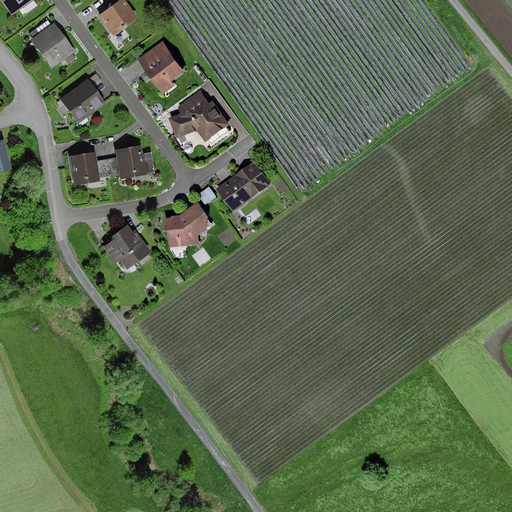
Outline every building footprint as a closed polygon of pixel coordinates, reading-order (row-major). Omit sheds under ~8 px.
[(0,0),(12,16),(33,0),(0,0)] [(120,0),(112,7),(100,16),(115,35),(138,18),(125,0),(120,0)] [(29,33),(33,39),(51,26),(47,20),(29,33)] [(33,39),(31,41),(52,68),(64,59),(67,63),(75,57),(72,53),(75,51),(54,24),(51,26),(33,39)] [(162,43),(138,60),(163,94),(174,86),(171,82),(184,72),(162,43)] [(88,80),(93,88),(102,82),(96,74),(88,80)] [(87,79),(61,99),(78,123),(105,103),(93,88),(88,80),(87,79)] [(179,114),(169,119),(177,138),(196,132),(205,142),(230,125),(213,102),(209,103),(200,91),(178,107),(179,114)] [(0,172),(12,170),(5,140),(0,141),(0,172)] [(116,150),(117,158),(119,175),(120,179),(155,174),(151,152),(142,154),(141,146),(116,150)] [(96,152),(70,156),(75,186),(100,182),(100,178),(97,161),(96,152)] [(117,158),(97,161),(100,178),(119,175),(117,158)] [(253,162),(216,190),(233,212),(270,184),(253,162)] [(208,187),(198,195),(205,205),(216,197),(208,187)] [(170,218),(163,219),(164,231),(166,233),(169,248),(199,244),(198,236),(206,230),(207,218),(197,202),(179,216),(171,216),(170,218)] [(111,242),(104,247),(115,264),(120,260),(126,269),(150,253),(134,231),(132,233),(128,227),(113,237),(111,242)]
